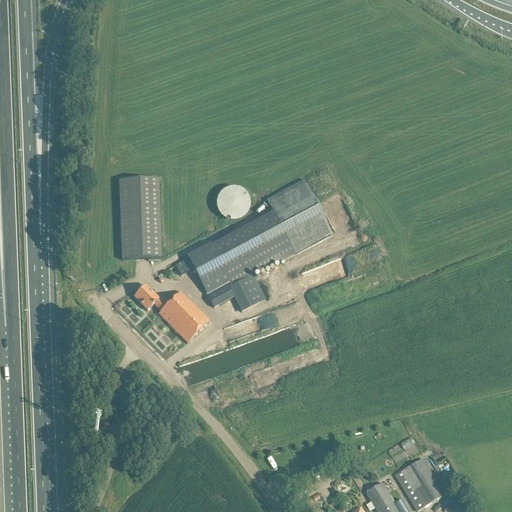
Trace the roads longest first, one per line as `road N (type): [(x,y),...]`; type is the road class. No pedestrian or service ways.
road 1 (motorway): [(1,0),(12,325)]
road 2 (motorway): [(43,511),(33,237)]
road 3 (motorway): [(33,237),(48,70),(66,0)]
road 4 (motorway): [(33,237),(24,0)]
road 5 (unclassified): [(279,511),(136,345)]
road 6 (motorway): [(12,325),(19,511)]
road 7 (unclassified): [(94,511),(112,454),(115,379),(136,345)]
